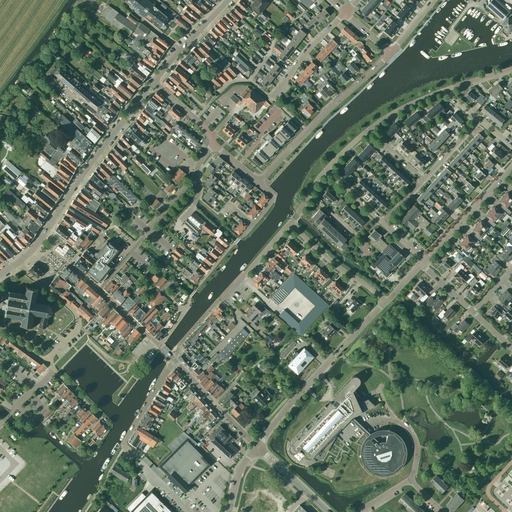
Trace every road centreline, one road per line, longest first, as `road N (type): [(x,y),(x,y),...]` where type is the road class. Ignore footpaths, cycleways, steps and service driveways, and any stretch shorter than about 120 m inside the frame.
road 1 (residential): [(159,345),(98,290),(196,177)]
road 2 (tertiary): [(16,263),(154,82)]
road 3 (unclassified): [(257,447),(384,301)]
road 4 (unclassified): [(258,182),(390,51)]
road 5 (residential): [(54,370),(46,361),(75,330),(77,316),(16,263)]
road 6 (unclassified): [(422,262),(511,166)]
road 7 (residential): [(384,301),(289,223)]
road 8 (residential): [(257,447),(173,359)]
road 9 (residential): [(173,359),(121,446),(137,457)]
road 10 (residential): [(408,480),(416,446),(403,425),(373,420),(350,436)]
